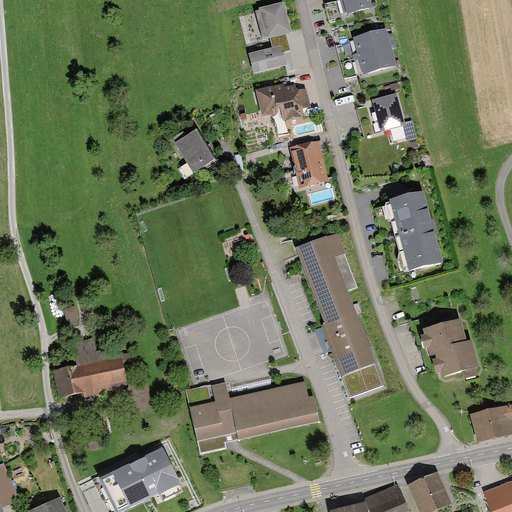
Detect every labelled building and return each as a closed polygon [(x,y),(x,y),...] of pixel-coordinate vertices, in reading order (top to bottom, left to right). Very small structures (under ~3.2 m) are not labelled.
[(370,0),(342,0),(348,19),(373,11),(370,0)] [(285,3),(260,9),(267,39),(271,39),(286,35),(293,33),(285,3)] [(388,31),(354,41),(365,78),(399,70),(388,31)] [(273,48),(249,54),(254,75),(287,67),(283,52),(290,50),(286,35),(271,39),(273,48)] [(285,83),(256,90),(262,119),(281,115),(283,122),(305,117),(304,112),(311,110),(306,88),(298,90),(297,85),(286,87),(285,83)] [(398,96),(373,102),(382,136),(407,128),(398,96)] [(215,161),(197,132),(177,145),(195,174),(215,161)] [(330,184),(319,143),(291,150),(301,191),(330,184)] [(426,194),(389,204),(411,275),(444,265),(426,194)] [(338,234),(295,250),(326,327),(322,328),(341,378),(344,377),(351,399),(384,386),(349,293),(359,289),(338,234)] [(469,343),(461,321),(430,329),(427,319),(411,323),(415,333),(420,332),(431,372),(445,381),(481,370),(472,342),(469,343)] [(118,348),(97,352),(93,338),(71,342),(76,366),(55,370),(61,399),(83,395),(84,400),(121,394),(128,383),(118,348)] [(240,441),(320,422),(314,397),(309,398),(305,382),(231,400),(227,383),(187,393),(199,441),(238,432),(240,441)] [(511,406),(472,415),(478,442),(511,435),(511,406)] [(97,429),(87,431),(88,448),(99,446),(97,429)] [(191,493),(169,450),(100,482),(114,511),(139,511),(162,501),(164,505),(191,493)] [(1,464),(0,464),(0,511),(3,511),(2,509),(18,501),(1,464)] [(438,511),(453,506),(439,474),(408,487),(420,511),(438,511)] [(511,511),(511,482),(483,494),(490,511),(511,511)] [(367,504),(335,511),(410,511),(410,510),(398,486),(365,501),(367,504)] [(66,511),(61,499),(32,511),(66,511)]
